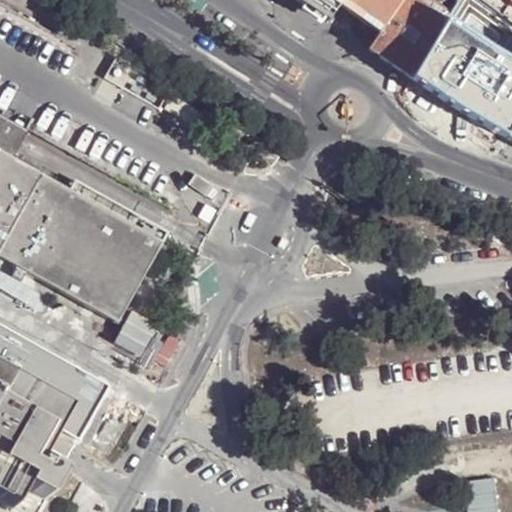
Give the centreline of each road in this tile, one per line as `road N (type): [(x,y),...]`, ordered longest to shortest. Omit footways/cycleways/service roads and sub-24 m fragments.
road 1 (unknown): [(213,335),(237,458),(329,511)]
road 2 (tertiary): [(137,0),(315,106)]
road 3 (unknown): [(327,420),(511,412)]
road 4 (tertiary): [(336,77),(230,0)]
road 5 (tertiary): [(360,135),(480,171)]
road 6 (tertiary): [(480,171),(378,106)]
